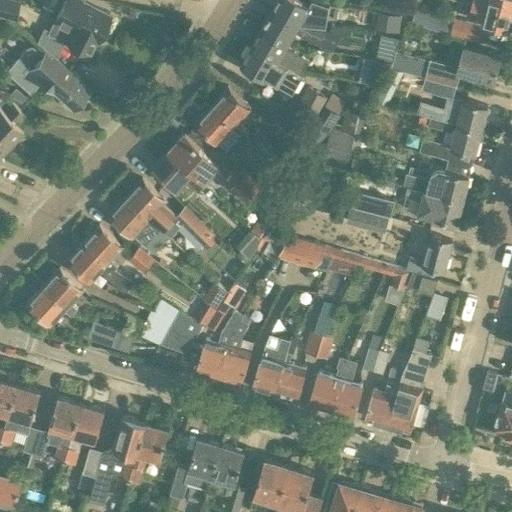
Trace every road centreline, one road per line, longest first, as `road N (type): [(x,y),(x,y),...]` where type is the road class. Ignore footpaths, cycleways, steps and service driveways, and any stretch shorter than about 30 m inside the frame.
road 1 (residential): [(440,462),(374,451),(0,334)]
road 2 (residential): [(0,264),(176,84),(231,0)]
road 3 (residential): [(440,462),(507,214),(511,166)]
